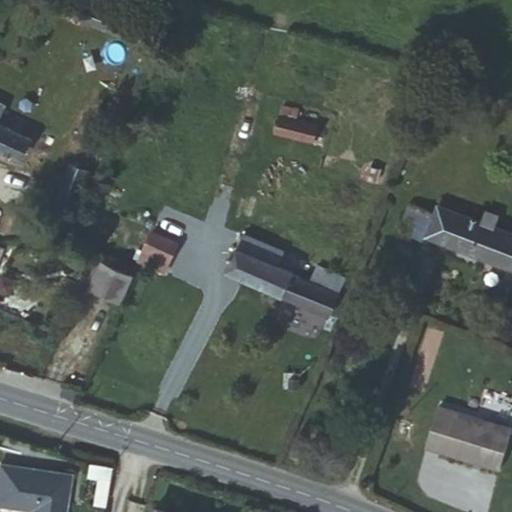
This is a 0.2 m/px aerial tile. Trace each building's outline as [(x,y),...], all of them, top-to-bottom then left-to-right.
[(158,28),(95,0),(48,0),(45,6),(147,49),(158,28)] [(310,145),(315,126),(277,115),(272,134),(310,145)] [(0,119),(0,146),(26,159),(36,137),(0,119)] [(78,215),(94,179),(75,171),(59,206),(78,215)] [(410,233),(432,242),(442,214),(419,206),(410,233)] [(511,271),(511,237),(442,214),(432,242),(511,271)] [(170,276),(182,247),(155,236),(142,266),(170,276)] [(252,257),(258,246),(246,240),(240,252),(252,257)] [(285,270),(289,260),(258,246),(252,257),(285,270)] [(341,296),(285,270),(252,257),(240,252),(231,274),(331,318),(341,296)] [(345,285),(289,260),(285,270),(341,296),(345,285)] [(100,295),(129,309),(144,280),(114,265),(100,295)] [(419,450),(495,465),(505,425),(429,410),(419,450)] [(105,494),(111,456),(99,452),(93,493),(105,494)] [(59,511),(67,466),(0,453),(0,496),(29,503),(27,511),(59,511)]
